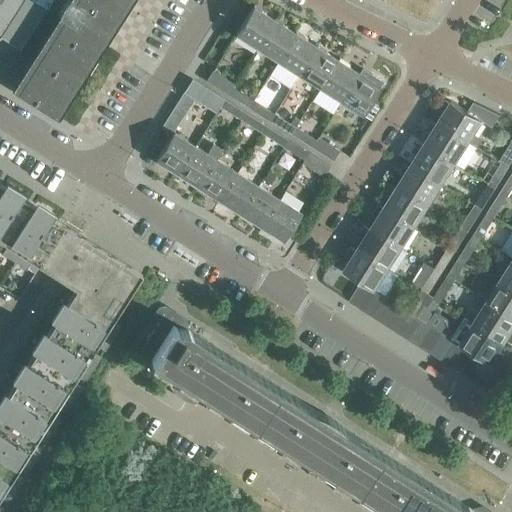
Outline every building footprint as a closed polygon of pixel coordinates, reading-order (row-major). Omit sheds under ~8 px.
[(0,0),(0,35),(5,38),(13,43),(19,47),(49,0),(0,0)] [(56,11),(10,86),(57,115),(57,114),(102,43),(128,0),(61,0),(60,1),(56,11)] [(235,33),(257,48),(275,19),(254,6),(254,5),(253,5),(235,33)] [(278,61),(296,32),(275,19),(257,48),(278,61)] [(317,46),(296,32),(278,61),(299,74),(317,46)] [(321,88),(339,59),(317,46),(299,74),(321,88)] [(359,72),(339,59),(321,88),(341,101),(359,72)] [(228,94),(232,86),(234,83),(212,70),(209,75),(206,80),(228,94)] [(359,72),(341,101),(362,114),(380,85),(379,85),(359,72)] [(220,106),(224,99),(203,85),(200,90),(197,96),(218,109),(220,106)] [(249,97),(232,86),(228,94),(245,104),(249,97)] [(224,99),(220,106),(237,117),(241,110),(224,99)] [(437,122),(469,142),(483,120),(451,100),(450,102),(445,99),(441,105),(446,108),(437,122)] [(249,107),(266,118),(270,110),(254,100),(249,107)] [(208,105),(200,101),(196,108),(203,113),(208,105)] [(262,123),(245,112),(241,119),(258,130),(262,123)] [(270,121),(286,131),(291,124),(275,113),(270,121)] [(469,142),(437,122),(436,123),(432,120),(428,126),(433,129),(424,143),(455,163),(469,142)] [(283,136),(267,126),(262,133),(279,144),(283,136)] [(291,134),(308,144),(312,137),(296,126),(291,134)] [(178,173),(195,144),(173,131),(156,160),(178,173)] [(312,147),(333,161),(336,156),(340,150),(318,137),(312,147)] [(304,150),(288,139),(283,146),(300,157),(304,150)] [(509,167),(511,161),(511,139),(498,160),(509,167)] [(455,163),(424,143),(423,144),(418,141),(414,147),(419,150),(410,164),(442,184),(455,163)] [(195,144),(178,173),(199,186),(217,157),(222,149),(213,143),(207,151),(195,144)] [(326,171),(330,166),(309,153),(302,163),(323,176),(326,171)] [(220,199),(238,171),(217,157),(199,186),(208,191),(220,199)] [(442,184),(410,164),(409,165),(405,162),(401,168),(406,171),(397,185),(429,205),(442,184)] [(495,188),(506,171),(499,167),(488,184),(495,188)] [(241,212),(259,184),(238,171),(220,199),(241,212)] [(263,179),(270,184),(274,177),(267,172),(263,179)] [(511,175),(501,192),(507,196),(511,189),(511,175)] [(429,205),(397,185),(396,186),(392,183),(388,189),(392,192),(384,206),(416,226),(429,205)] [(262,226),(280,198),(259,184),(241,212),(262,226)] [(0,241),(1,240),(7,244),(15,231),(14,230),(22,218),(23,218),(33,204),(2,185),(0,188),(0,241)] [(482,208),(492,192),(485,188),(475,204),(482,208)] [(498,196),(488,212),(494,217),(505,200),(498,196)] [(283,239),(301,211),(280,198),(262,226),(283,239)] [(31,259),(37,263),(63,223),(33,204),(23,218),(22,218),(14,230),(15,231),(7,244),(1,253),(2,254),(3,252),(27,267),(31,259)] [(416,226),(384,206),(383,207),(378,204),(374,210),(379,214),(370,227),(402,248),(416,226)] [(468,230),(479,213),(472,209),(461,225),(468,230)] [(485,217),(474,234),(481,238),(491,221),(485,217)] [(74,288),(107,309),(115,314),(139,276),(141,273),(71,228),(63,223),(37,263),(39,265),(46,269),(58,276),(75,287),(74,288)] [(402,248),(370,227),(369,229),(365,226),(361,231),(366,234),(357,248),(389,269),(402,248)] [(455,251),(466,234),(459,230),(448,247),(455,251)] [(471,238),(460,255),(467,260),(478,243),(471,238)] [(389,269),(357,248),(356,250),(351,247),(347,253),(352,256),(344,268),(362,280),(373,287),(376,289),(389,269)] [(441,273),(452,256),(445,252),(434,268),(441,273)] [(458,260),(447,276),(454,280),(465,264),(458,260)] [(511,260),(500,280),(511,287),(511,260)] [(428,293),(439,277),(432,272),(421,289),(428,293)] [(373,287),(362,280),(349,300),(360,307),(373,287)] [(434,297),(441,301),(451,285),(444,280),(434,297)] [(487,301),(511,317),(511,287),(500,280),(487,301)] [(373,287),(360,307),(370,314),(383,293),(376,289),(373,287)] [(111,320),(115,314),(107,309),(74,288),(70,295),(55,319),(70,328),(69,329),(82,337),(83,336),(96,344),(104,350),(120,326),(111,320)] [(421,289),(416,298),(409,310),(414,313),(418,315),(425,304),(431,295),(428,293),(421,289)] [(383,293),(370,314),(380,320),(393,300),(383,293)] [(428,322),(435,311),(441,301),(434,297),(431,295),(425,304),(418,315),(424,319),(428,322)] [(393,300),(380,320),(391,326),(403,306),(393,300)] [(474,322),(506,342),(507,339),(511,342),(511,333),(511,331),(511,317),(487,301),(474,322)] [(403,306),(391,326),(401,333),(414,313),(409,310),(403,306)] [(488,511),(482,508),(476,510),(184,326),(183,320),(172,313),(167,310),(159,321),(138,354),(137,356),(174,379),(169,386),(171,389),(173,391),(175,394),(178,396),(180,398),(183,399),(186,401),(189,402),(191,402),(194,403),(196,403),(201,396),(385,511),(488,511)] [(414,313),(401,333),(411,340),(424,319),(418,315),(414,313)] [(63,367),(76,375),(85,380),(100,356),(92,351),(96,344),(83,336),(82,337),(69,329),(70,328),(55,319),(36,349),(50,358),(49,360),(62,368),(63,367)] [(424,319),(411,340),(421,346),(434,326),(428,322),(424,319)] [(464,345),(475,351),(493,363),(494,361),(499,363),(502,358),(497,355),(506,342),(474,322),(461,342),(464,345)] [(434,326),(421,346),(431,352),(444,332),(434,326)] [(444,332),(431,352),(441,359),(455,339),(444,332)] [(455,339),(441,359),(451,365),(464,345),(461,342),(455,339)] [(451,365),(462,372),(475,351),(464,345),(451,365)] [(73,380),(76,375),(63,367),(62,368),(49,360),(50,358),(36,349),(16,380),(31,389),(30,391),(43,399),(44,397),(57,406),(65,411),(82,386),(73,380)] [(24,428),(37,436),(46,442),(61,417),(53,412),(57,406),(44,397),(43,399),(30,391),(31,389),(16,380),(0,405),(0,412),(11,420),(11,421),(23,429),(24,428)] [(33,442),(37,436),(24,428),(23,429),(11,421),(11,420),(0,412),(0,456),(4,460),(5,458),(18,466),(27,472),(42,448),(33,442)] [(0,497),(7,502),(23,478),(14,473),(18,466),(5,458),(4,460),(0,456),(0,497)]
